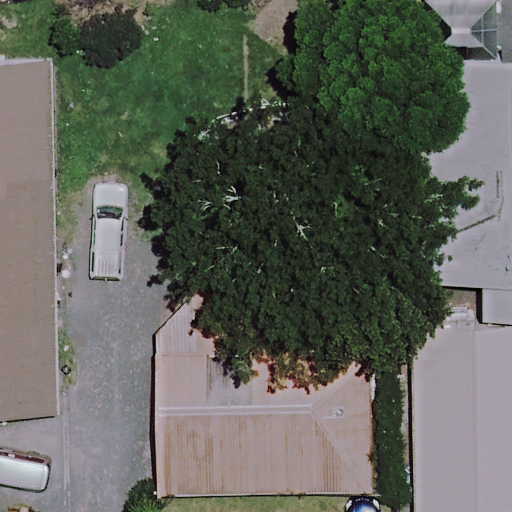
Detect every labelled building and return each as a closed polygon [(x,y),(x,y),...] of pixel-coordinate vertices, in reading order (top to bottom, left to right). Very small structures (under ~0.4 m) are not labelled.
[(511,260),(511,51),(423,50),(420,260),(511,260)] [(61,55),(0,53),(0,408),(55,409),(61,55)] [(362,483),(363,294),(163,294),(162,482),(362,483)] [(511,294),(416,294),(416,483),(416,504),(511,504),(511,294)] [(0,511),(63,511),(65,469),(0,466),(0,511)]
